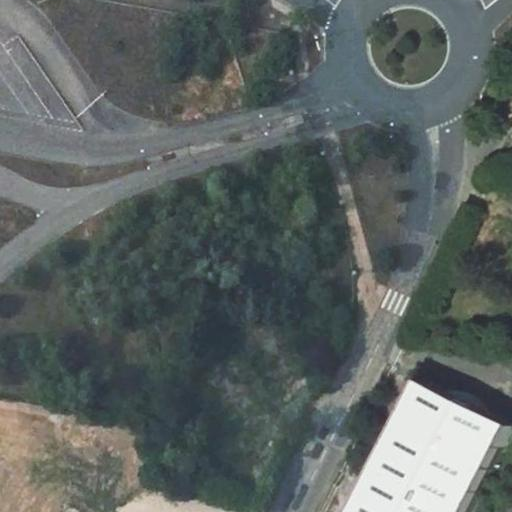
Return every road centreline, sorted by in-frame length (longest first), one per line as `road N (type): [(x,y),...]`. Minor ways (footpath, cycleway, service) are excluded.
road 1 (unclassified): [(425,106),(436,177),(427,232),(294,511)]
road 2 (unclassified): [(353,12),(343,47),(355,81),(382,104),(425,106)]
road 3 (unknown): [(0,120),(129,146)]
